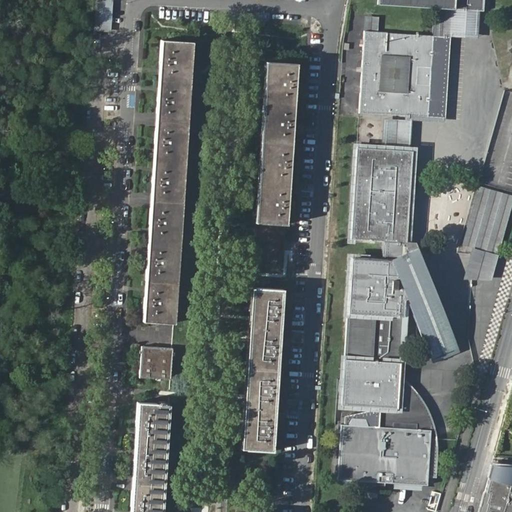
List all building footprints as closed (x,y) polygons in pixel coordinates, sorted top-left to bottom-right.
[(112,0),(95,0),(94,33),(110,34),(112,0)] [(434,7),(452,8),(483,10),(483,0),(377,0),(377,3),(434,7)] [(450,36),(452,8),(434,7),(432,34),(450,36)] [(364,15),(363,30),(377,31),(379,16),(364,15)] [(358,113),(427,118),(432,34),(377,31),(363,30),(358,113)] [(445,119),(450,36),(432,34),(427,118),(445,119)] [(141,321),(172,322),(174,299),(164,298),(164,288),(167,289),(167,282),(173,282),(174,275),(175,275),(176,259),(166,258),(166,250),(169,250),(169,236),(167,235),(168,227),(178,227),(179,212),(182,179),(171,178),(171,169),(173,169),(174,154),(172,154),(173,147),(184,147),(187,99),(176,98),(176,89),(178,90),(179,76),(177,76),(177,67),(189,68),(190,43),(159,41),(157,65),(165,66),(163,97),(155,97),(152,145),(160,146),(158,178),(150,177),(147,225),(155,226),(153,257),(145,257),(143,281),(151,281),(151,297),(142,297),(141,321)] [(295,64),(267,63),(266,86),(268,87),(269,87),(275,87),(274,96),(273,96),(272,109),(273,110),(273,119),(267,119),(264,166),(270,167),(269,176),(268,176),(267,190),(268,190),(268,199),(262,199),(258,199),(257,223),(285,225),(286,200),(279,200),(281,167),(288,168),(291,120),(284,119),(286,88),(293,88),(295,64)] [(165,66),(157,65),(155,97),(163,97),(165,66)] [(176,98),(187,99),(189,68),(177,67),(177,76),(179,76),(178,90),(176,89),(176,98)] [(291,120),(293,88),(286,88),(284,119),(291,120)] [(382,119),(380,149),(409,151),(411,121),(382,119)] [(160,146),(152,145),(150,177),(158,178),(160,146)] [(171,178),(182,179),(184,147),(173,147),(172,154),(174,154),(173,169),(171,169),(171,178)] [(409,151),(380,149),(355,148),(350,241),(382,242),(381,260),(350,258),(340,407),(377,410),(397,412),(398,380),(403,301),(407,299),(409,304),(407,304),(424,346),(426,345),(433,364),(455,355),(428,289),(424,291),(406,247),(408,206),(402,205),(403,189),(409,190),(412,152),(409,151)] [(286,200),(288,168),(281,167),(279,200),(286,200)] [(481,251),(497,256),(511,205),(511,196),(478,187),(462,246),(471,249),(481,251)] [(147,225),(145,257),(153,257),(155,226),(147,225)] [(166,258),(176,259),(178,227),(168,227),(167,235),(169,236),(169,250),(166,250),(166,258)] [(490,281),(497,256),(481,251),(471,249),(470,255),(463,280),(490,281)] [(164,298),(174,299),(175,275),(174,275),(173,282),(167,282),(167,289),(164,288),(164,298)] [(143,281),(142,297),(151,297),(151,281),(143,281)] [(281,289),(253,287),(251,311),(254,312),(261,312),(260,321),(258,321),(257,335),(259,335),(258,344),(252,344),(250,392),(256,392),(255,400),(253,400),(252,415),(254,416),(253,424),(248,424),(244,423),(242,447),(270,449),(272,425),(265,425),(267,393),(274,393),(277,345),(270,345),(272,313),(279,313),(281,289)] [(403,301),(398,380),(402,380),(407,304),(409,304),(407,299),(403,301)] [(261,312),(254,312),(252,344),(258,344),(259,335),(257,335),(258,321),(260,321),(261,312)] [(277,345),(279,313),(272,313),(270,345),(277,345)] [(137,376),(168,378),(171,348),(139,346),(137,376)] [(397,412),(377,410),(376,429),(429,432),(429,438),(435,439),(435,436),(434,430),(432,423),(429,414),(423,404),(418,397),(415,393),(405,383),(402,380),(398,380),(397,412)] [(272,425),(274,393),(267,393),(265,425),(272,425)] [(165,428),(167,404),(162,404),(163,400),(157,400),(157,403),(135,402),(134,426),(141,426),(139,459),(132,458),(129,506),(136,507),(136,511),(149,511),(149,508),(160,508),(162,478),(163,460),(152,459),(153,451),(155,451),(156,436),(154,436),(155,427),(165,428)] [(141,426),(134,426),(132,458),(139,459),(141,426)] [(163,460),(165,428),(155,427),(154,436),(156,436),(155,451),(153,451),(152,459),(163,460)] [(429,432),(376,429),(339,427),(336,480),(390,483),(390,479),(414,481),(414,485),(423,485),(424,476),(433,477),(435,439),(429,438),(429,432)] [(511,465),(493,464),(489,476),(511,482),(511,465)] [(511,511),(511,482),(489,476),(485,491),(488,492),(486,501),(483,500),(479,511),(511,511)]
